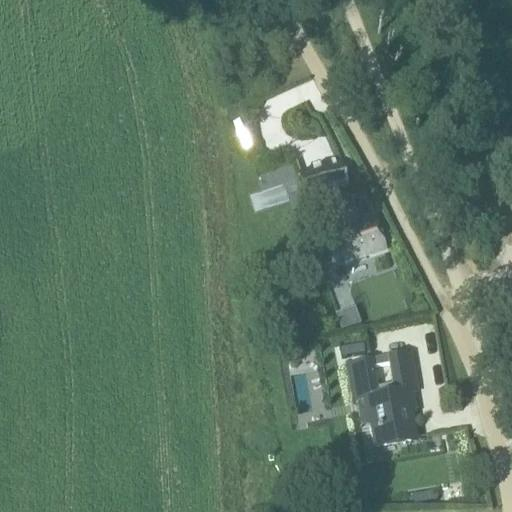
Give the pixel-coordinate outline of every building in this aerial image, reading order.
[(263,138),(290,127),(282,108),(255,119),(263,138)] [(338,163),(299,177),(308,203),(330,195),(335,210),(325,214),(333,237),(325,240),(335,268),(385,251),(375,222),(360,227),(352,204),(353,204),(348,189),(338,163)] [(353,310),(333,316),(339,333),(359,326),(353,310)] [(371,364),(349,368),(356,409),(357,409),(356,404),(368,402),(377,448),(412,442),(404,396),(417,393),(410,357),(388,361),(389,366),(387,366),(388,368),(391,387),(377,390),(374,370),(372,363),(371,364)] [(324,491),(319,492),(321,504),(345,500),(343,487),(337,488),(336,485),(324,487),(324,491)]
